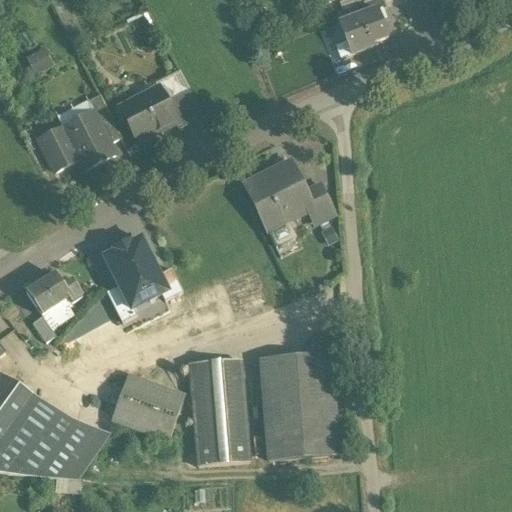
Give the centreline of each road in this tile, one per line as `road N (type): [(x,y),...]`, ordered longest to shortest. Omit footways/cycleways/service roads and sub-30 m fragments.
road 1 (track): [(373,511),(339,95)]
road 2 (residential): [(339,95),(204,163),(0,284)]
